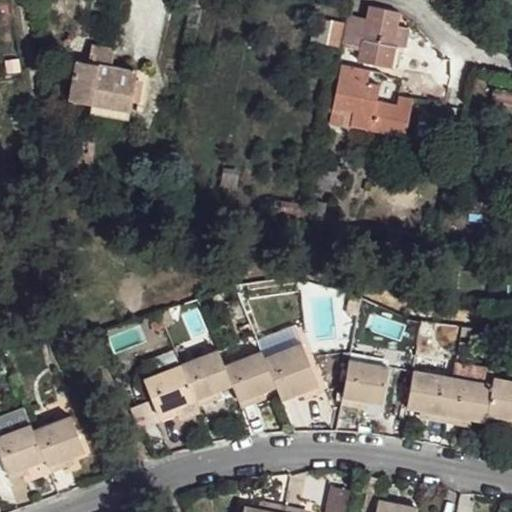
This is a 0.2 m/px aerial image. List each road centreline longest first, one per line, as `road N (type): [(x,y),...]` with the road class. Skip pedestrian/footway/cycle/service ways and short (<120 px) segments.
road 1 (residential): [(55,511),(212,457),(290,446),(367,447),(511,481)]
road 2 (residential): [(393,0),(412,4),(484,61),(511,64)]
